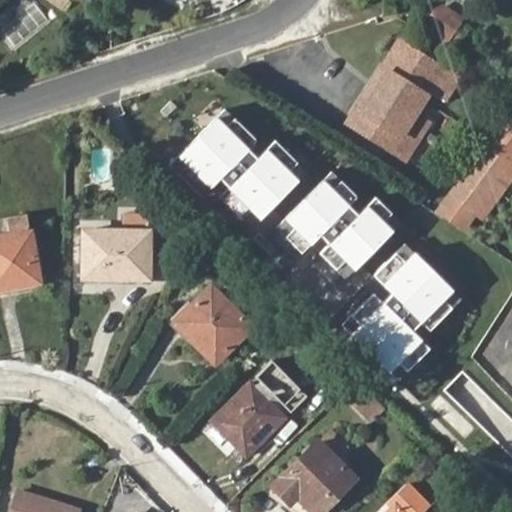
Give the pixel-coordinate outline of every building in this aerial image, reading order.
[(441,11),(425,35),(451,52),(471,23),(449,8),(441,11)] [(358,110),(348,125),(403,161),(426,126),(414,117),(428,94),(446,104),(458,83),(441,73),(399,44),(381,72),(387,77),(363,114),(358,110)] [(381,72),(358,110),(363,114),(387,77),(381,72)] [(260,142),(226,108),(170,164),(202,196),(221,176),(263,218),(307,173),(275,141),(259,157),(252,150),(260,142)] [(511,163),(511,130),(504,124),(450,196),(474,214),(475,213),(511,163)] [(482,218),(511,177),(511,163),(475,213),(482,218)] [(360,199),(334,173),(263,245),(290,272),(307,255),(340,287),(402,224),(376,199),(358,216),(351,208),(360,199)] [(450,196),(436,216),(462,231),(474,214),(450,196)] [(0,238),(0,289),(37,283),(29,233),(0,238)] [(86,237),(85,280),(150,282),(151,238),(86,237)] [(464,302),(404,242),(328,317),(395,384),(430,349),(414,333),(422,325),(431,335),(464,302)] [(180,319),(202,342),(197,346),(214,366),(250,332),(211,290),(180,319)] [(355,381),(343,393),(354,405),(367,393),(355,381)] [(253,431),(262,441),(286,419),(251,383),(211,420),(236,447),(253,431)] [(367,393),(354,405),(372,423),(385,410),(367,393)] [(245,457),(262,441),(253,431),(236,447),(245,457)] [(332,432),(271,487),(288,505),(295,498),(309,511),(319,511),(353,480),(338,465),(352,452),(332,432)] [(388,511),(426,511),(428,510),(403,485),(385,503),(392,509),(388,511)] [(7,511),(76,511),(77,509),(13,490),(7,510),(7,511)]
